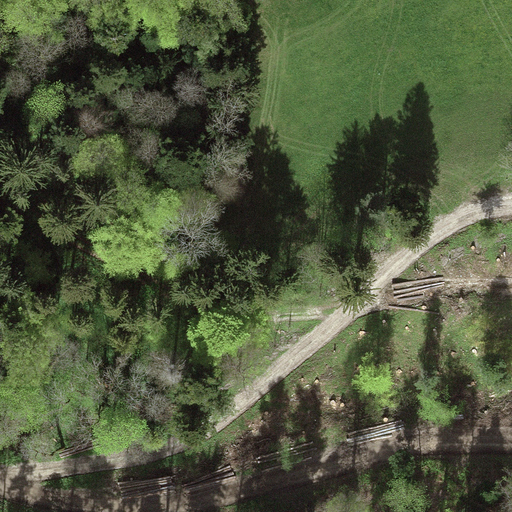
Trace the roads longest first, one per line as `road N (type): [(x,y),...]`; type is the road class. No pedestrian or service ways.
road 1 (track): [(0,473),(154,452),(186,440),(216,424),(447,226),(511,211)]
road 2 (track): [(0,481),(40,497),(135,507),(387,446),(511,445)]
road 3 (track): [(0,194),(197,305),(275,314),(368,296)]
